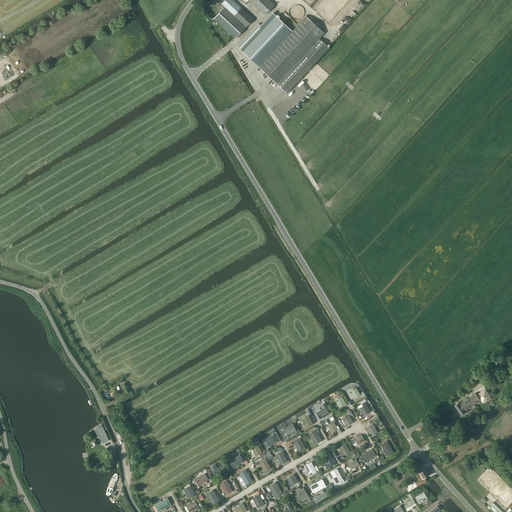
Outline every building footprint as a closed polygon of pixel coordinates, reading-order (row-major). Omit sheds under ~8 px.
[(235,38),(253,19),(233,0),(216,0),(220,3),(221,3),(225,7),(214,19),(235,38)] [(249,0),(265,15),(275,4),(269,0),(249,0)] [(258,23),(237,46),(259,67),(287,36),(292,31),(276,15),(265,27),(264,28),(258,23)] [(287,36),(259,67),(287,92),(328,47),(319,38),(324,33),(306,16),(293,30),(292,31),(287,36)] [(469,391),(476,384),(472,380),(465,388),(469,391)] [(354,399),(360,395),(356,388),(354,390),(351,392),(350,393),(351,393),(354,399)] [(468,398),(472,405),(481,399),(482,401),(489,397),(485,390),(476,395),(475,393),(468,398)] [(340,408),(346,404),(342,397),(339,398),(340,399),(337,401),(336,401),(336,402),(340,408)] [(472,405),(468,398),(459,404),(458,402),(454,405),(461,415),(466,411),(465,410),(472,405)] [(320,408),(316,410),(317,412),(316,413),(320,419),(321,419),(330,414),(329,412),(326,408),(328,407),(326,402),(320,405),(323,409),(321,410),(320,408)] [(358,406),(360,409),(360,410),(361,410),(364,416),(370,412),(365,402),(358,406)] [(313,423),(308,415),(301,419),(306,427),(313,423)] [(347,426),(353,422),(349,416),(346,417),(347,418),(344,419),(343,420),(343,421),(343,420),(347,426)] [(332,433),(338,429),(334,422),(328,426),(332,433)] [(287,435),(296,430),(293,424),(284,429),(287,435)] [(371,436),(378,433),(373,424),(366,428),(371,436)] [(96,428),(102,443),(109,440),(102,425),(96,428)] [(309,433),(315,444),(321,441),(315,430),(309,433)] [(267,447),(277,442),(273,434),(263,440),(267,447)] [(358,445),(365,441),(361,435),(355,439),(358,445)] [(299,452),(306,449),(300,438),(294,442),(299,452)] [(387,456),(394,452),(387,441),(381,445),(387,456)] [(350,451),(345,443),(339,447),(343,455),(350,451)] [(258,445),(251,448),(256,456),(259,454),(261,457),(265,454),(263,451),(262,452),(258,445)] [(365,462),(376,455),(372,449),(361,456),(365,462)] [(281,465),(287,461),(282,452),(276,455),(281,465)] [(335,464),(333,461),(329,454),(324,457),(327,463),(324,465),(326,469),(335,464)] [(233,468),(244,461),(240,455),(230,461),(233,468)] [(265,472),(271,469),(265,458),(259,462),(265,472)] [(356,459),(347,464),(351,470),(360,465),(356,459)] [(310,475),(316,472),(311,462),(305,465),(310,475)] [(210,467),(212,471),(214,474),(221,470),(224,475),(227,473),(223,465),(217,468),(215,464),(210,467)] [(330,472),(336,483),(343,479),(337,468),(330,472)] [(410,489),(417,486),(419,485),(426,482),(424,478),(423,479),(422,478),(428,474),(425,468),(418,472),(418,473),(415,474),(419,480),(415,482),(414,481),(408,485),(410,489)] [(239,473),(234,475),(236,478),(241,475),(246,485),(252,481),(246,470),(240,473),(239,473)] [(199,485),(208,480),(205,473),(195,479),(199,485)] [(298,482),(293,474),(287,477),(291,485),(298,482)] [(314,493),(326,487),(322,479),(311,486),(314,493)] [(226,495),(232,491),(226,481),(220,484),(226,495)] [(275,497),(282,493),(276,483),(269,487),(275,497)] [(189,499),(196,495),(190,486),(187,487),(188,488),(185,490),(189,499)] [(300,487),(295,489),(297,491),(298,494),(296,496),(298,500),(301,498),(303,501),(309,497),(306,492),(303,487),(301,489),(300,487)] [(213,504),(219,501),(213,490),(206,494),(213,504)] [(419,503),(429,498),(425,491),(415,496),(419,503)] [(258,508),(264,504),(259,494),(253,498),(258,508)] [(417,504),(413,498),(407,501),(409,504),(405,506),(408,510),(411,509),(410,508),(417,504)] [(158,511),(169,505),(166,499),(154,505),(158,511)] [(195,501),(187,506),(188,509),(189,511),(190,511),(194,510),(195,511),(198,509),(197,508),(199,507),(195,501)] [(236,506),(239,511),(244,511),(247,510),(243,502),(236,506)] [(283,511),(290,511),(293,510),(288,502),(285,504),(288,509),(283,511)] [(502,511),(492,502),(490,504),(492,506),(490,508),(494,511),(502,511)]
